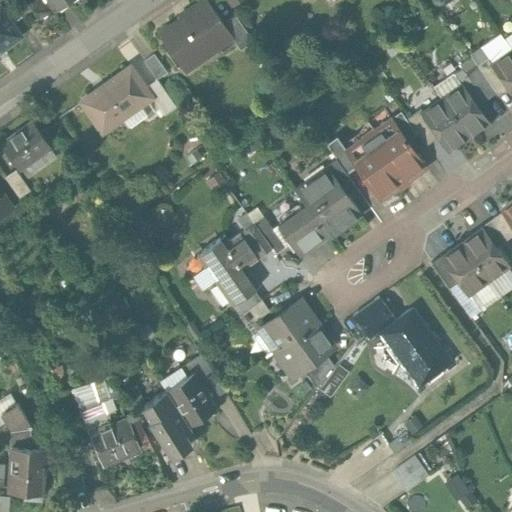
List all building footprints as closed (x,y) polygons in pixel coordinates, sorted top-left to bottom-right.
[(22,17),(9,0),(6,0),(0,4),(0,5),(12,24),(22,17)] [(29,0),(28,2),(39,18),(51,10),(54,13),(72,0),(29,0)] [(191,12),(159,35),(181,66),(213,43),(217,49),(232,39),(234,37),(224,23),(207,0),(203,0),(190,10),(191,12)] [(12,24),(0,5),(0,50),(21,36),(12,24)] [(234,37),(232,39),(241,50),(254,41),(235,15),(224,23),(234,37)] [(511,51),(511,50),(493,63),(492,64),(507,86),(511,93),(511,51)] [(145,61),(158,79),(167,72),(154,54),(145,61)] [(477,65),(496,93),(507,86),(492,64),(493,63),(489,57),(477,65)] [(484,102),(496,93),(477,65),(465,73),(484,102)] [(136,104),(138,106),(151,97),(145,88),(130,67),(82,101),(103,131),(126,114),(124,112),(136,104)] [(145,88),(151,97),(164,115),(176,107),(158,79),(145,88)] [(461,86),(441,99),(468,137),(488,123),(461,86)] [(468,137),(441,99),(423,112),(421,113),(439,137),(448,151),(468,137)] [(124,112),(126,114),(138,106),(136,104),(124,112)] [(421,113),(423,112),(421,108),(406,119),(417,134),(426,147),(439,137),(421,113)] [(417,134),(406,119),(403,114),(393,121),(407,141),(417,134)] [(424,165),(407,141),(393,121),(392,120),(374,132),(375,134),(365,141),(364,139),(347,151),(346,152),(357,167),(378,198),(388,191),(389,192),(397,187),(398,188),(408,181),(408,180),(415,174),(414,172),(424,165)] [(1,144),(20,170),(51,147),(33,122),(1,144)] [(347,174),(357,167),(346,152),(347,151),(337,137),(326,144),(338,162),(347,174)] [(347,174),(338,162),(329,169),(343,189),(353,182),(347,174)] [(19,196),(29,189),(15,169),(5,176),(19,196)] [(343,189),(329,169),(296,192),(306,205),(326,235),(328,238),(361,215),(343,189)] [(0,188),(0,217),(14,208),(0,188)] [(511,202),(503,209),(503,212),(511,224),(511,202)] [(326,235),(306,205),(278,225),(298,254),(326,235)] [(505,241),(511,236),(511,224),(503,212),(490,221),(505,241)] [(505,242),(505,241),(490,221),(481,228),(496,249),(505,242)] [(261,256),(272,248),(262,235),(254,223),(243,231),(261,256)] [(272,248),(276,254),(286,247),(272,228),(262,235),(272,248)] [(496,249),(481,228),(480,231),(462,243),(488,281),(508,267),(496,249)] [(243,261),(254,254),(240,233),(229,241),(224,245),(220,238),(201,251),(209,262),(204,265),(232,304),(260,285),(246,266),(243,261)] [(224,235),(220,238),(224,245),(229,241),(224,235)] [(462,243),(445,255),(441,255),(460,281),(469,294),(488,281),(462,243)] [(204,265),(209,262),(201,251),(197,254),(204,265)] [(254,254),(243,261),(246,266),(257,258),(254,254)] [(460,281),(441,255),(431,262),(450,288),(460,281)] [(378,332),(396,320),(379,296),(353,315),(370,338),(378,332)] [(276,349),(277,348),(316,321),(309,311),(310,310),(302,298),(260,327),(276,349)] [(452,361),(412,307),(396,320),(378,332),(418,386),(452,361)] [(303,368),(325,353),(328,338),(316,321),(277,348),(295,373),(303,368)] [(303,368),(316,387),(334,365),(325,353),(303,368)] [(160,378),(166,389),(187,376),(181,366),(160,378)] [(166,389),(189,423),(200,416),(202,419),(214,412),(212,408),(215,406),(193,372),(187,376),(166,389)] [(110,375),(77,382),(83,412),(117,405),(110,375)] [(146,402),(147,402),(138,384),(125,390),(137,414),(148,408),(146,402)] [(147,402),(146,402),(148,408),(169,451),(196,434),(189,423),(166,389),(147,402)] [(1,415),(11,432),(10,446),(27,447),(29,428),(15,406),(1,415)] [(103,463),(136,449),(124,418),(91,432),(103,463)] [(388,444),(394,453),(413,440),(406,431),(388,444)] [(435,459),(452,451),(448,443),(432,450),(435,459)] [(27,447),(10,446),(6,488),(24,490),(24,494),(38,496),(38,491),(40,491),(44,449),(27,447)] [(405,490),(428,474),(415,455),(392,471),(405,490)] [(78,504),(92,500),(81,479),(71,482),(78,504)]
